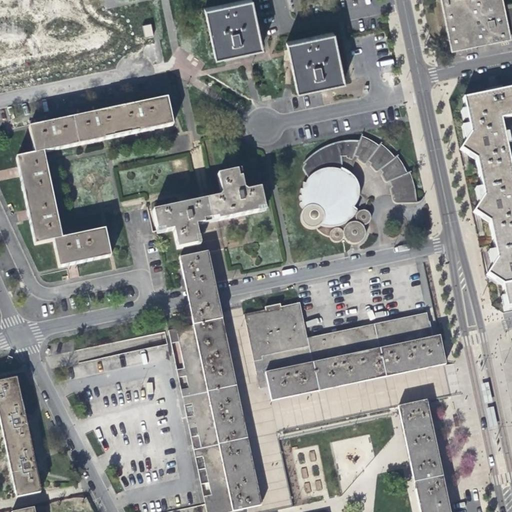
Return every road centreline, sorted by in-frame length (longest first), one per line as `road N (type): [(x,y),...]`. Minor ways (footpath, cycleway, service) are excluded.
road 1 (residential): [(449,244),(19,336)]
road 2 (residential): [(449,244),(504,511)]
road 3 (residential): [(110,511),(19,336)]
road 4 (residential): [(459,242),(422,75)]
road 5 (residential): [(415,77),(449,244)]
road 6 (residential): [(511,470),(481,329)]
road 7 (residential): [(135,70),(0,99)]
